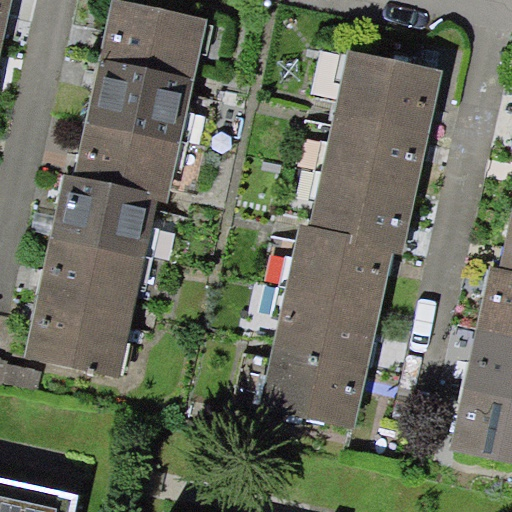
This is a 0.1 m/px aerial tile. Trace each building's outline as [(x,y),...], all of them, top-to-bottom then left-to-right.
[(0,0),(0,44),(3,45),(12,0),(0,0)] [(121,10),(109,69),(193,86),(205,27),(121,10)] [(356,61),(344,120),(428,137),(440,78),(356,61)] [(109,69),(97,128),(181,145),(193,86),(109,69)] [(344,120),(332,179),(415,196),(428,137),(344,120)] [(97,128),(85,187),(157,202),(168,204),(181,145),(97,128)] [(332,179),(319,238),(392,253),(403,255),(415,196),(332,179)] [(74,185),(61,244),(145,261),(157,202),(85,187),(74,185)] [(308,236),(296,295),(380,312),(392,253),(319,238),(308,236)] [(61,244),(49,303),(133,320),(145,261),(61,244)] [(498,277),(486,336),(511,341),(511,279),(509,279),(498,277)] [(296,295),(284,354),(368,371),(380,312),(296,295)] [(49,303),(37,362),(121,379),(133,320),(49,303)] [(511,341),(486,336),(474,395),(511,403),(511,341)] [(284,354),(272,413),(355,430),(368,371),(284,354)] [(511,403),(474,395),(462,454),(511,464),(511,403)] [(80,511),(83,502),(0,483),(0,511),(80,511)]
